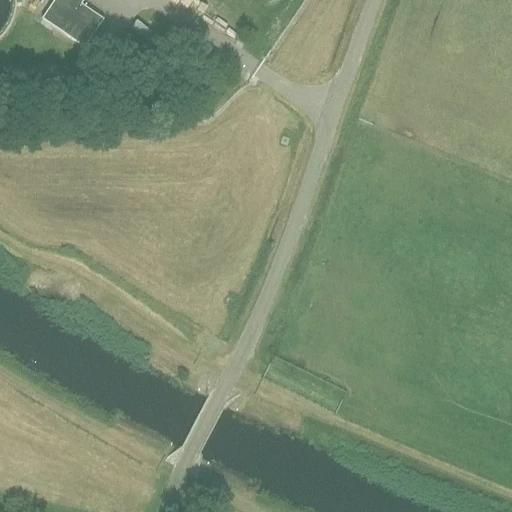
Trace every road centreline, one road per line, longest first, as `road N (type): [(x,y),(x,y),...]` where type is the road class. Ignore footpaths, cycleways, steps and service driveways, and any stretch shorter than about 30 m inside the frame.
road 1 (unclassified): [(166,511),(273,281),(375,0)]
road 2 (track): [(0,369),(179,476),(262,511)]
